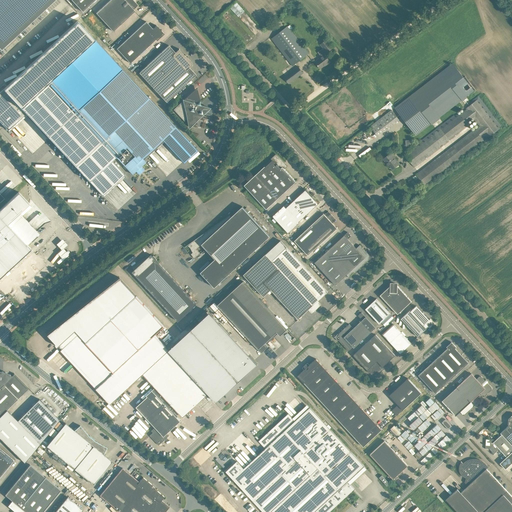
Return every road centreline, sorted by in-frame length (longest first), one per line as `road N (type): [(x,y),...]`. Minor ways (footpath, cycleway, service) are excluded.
road 1 (unclassified): [(511,348),(191,0)]
road 2 (unclassified): [(395,259),(277,131),(260,121),(226,120)]
road 3 (unknown): [(225,432),(280,388),(298,388),(364,456),(371,488)]
road 4 (unclassified): [(0,337),(163,473)]
road 5 (unclassified): [(163,473),(317,335)]
road 6 (unclassified): [(226,120),(216,156),(199,177),(96,252)]
road 7 (unclassified): [(317,335),(375,389),(455,323)]
road 8 (track): [(292,110),(436,7)]
road 9 (unclassified): [(385,511),(511,396)]
road 10 (unclassified): [(155,0),(215,66),(226,120)]
road 11 (unclassified): [(96,252),(0,147)]
road 12 (unclassified): [(96,252),(0,333)]
